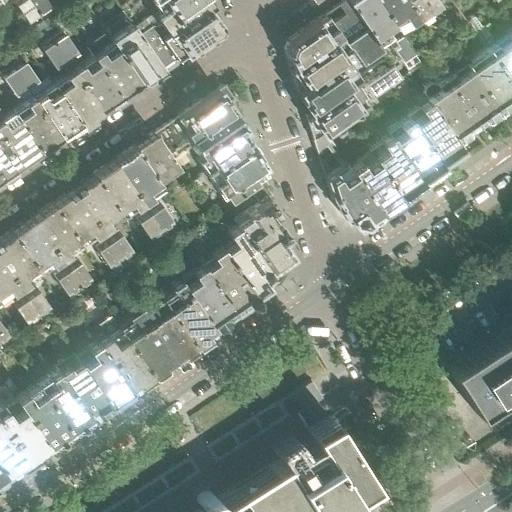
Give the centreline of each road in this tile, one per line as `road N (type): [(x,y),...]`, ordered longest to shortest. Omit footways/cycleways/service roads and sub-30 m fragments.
road 1 (residential): [(5,511),(338,280)]
road 2 (residential): [(250,36),(0,209)]
road 3 (residential): [(338,280),(250,36)]
road 4 (residential): [(438,511),(338,280)]
road 5 (residential): [(338,280),(511,160)]
